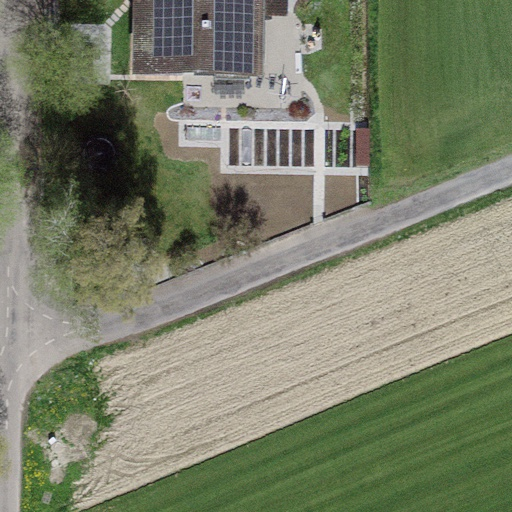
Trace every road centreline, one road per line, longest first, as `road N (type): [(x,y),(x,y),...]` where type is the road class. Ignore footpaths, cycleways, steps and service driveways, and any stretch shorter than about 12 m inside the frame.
road 1 (unclassified): [(511,171),(9,381)]
road 2 (residential): [(14,0),(9,381)]
road 3 (residential): [(9,381),(7,511)]
